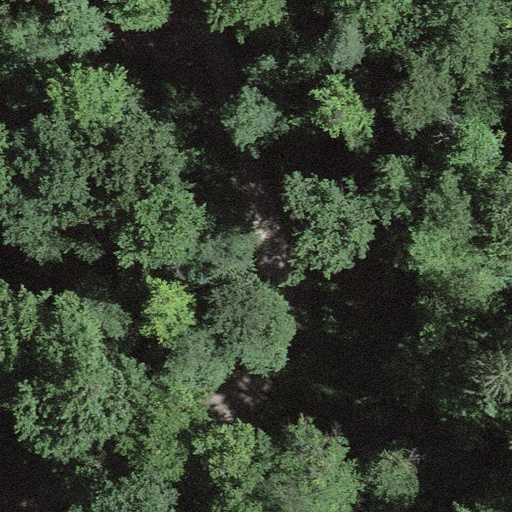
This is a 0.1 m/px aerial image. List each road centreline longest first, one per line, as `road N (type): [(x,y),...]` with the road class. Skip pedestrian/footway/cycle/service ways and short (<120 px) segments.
road 1 (track): [(30,511),(106,467),(215,420),(258,374),(282,302),(273,227),(221,89),(200,0)]
road 2 (track): [(221,89),(120,0)]
